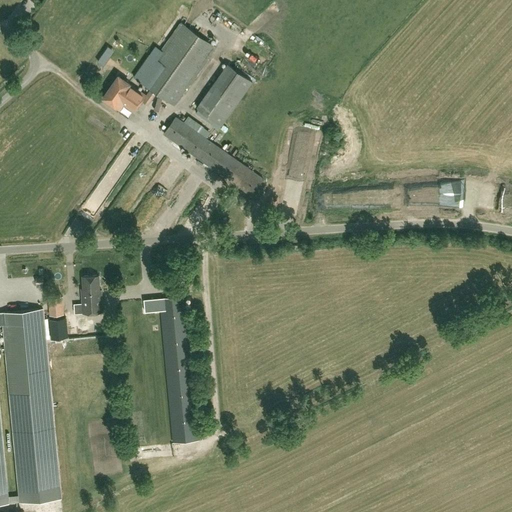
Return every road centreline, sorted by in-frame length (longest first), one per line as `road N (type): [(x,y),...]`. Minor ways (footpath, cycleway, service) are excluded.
road 1 (unclassified): [(511,231),(443,222),(0,251)]
road 2 (track): [(212,437),(204,237)]
